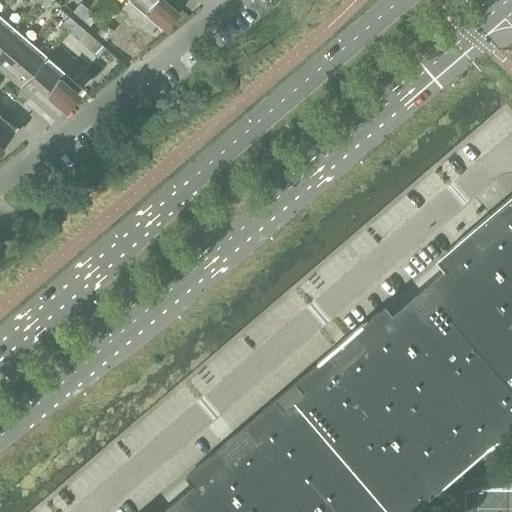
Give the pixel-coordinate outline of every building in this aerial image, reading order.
[(52,0),(38,0),(37,1),(46,9),(52,0)] [(127,0),(142,13),(160,28),(184,0),(127,0)] [(88,10),(80,3),(72,12),(80,19),(88,10)] [(88,10),(80,19),(89,26),(96,17),(88,10)] [(0,45),(14,29),(0,16),(0,45)] [(61,25),(69,32),(76,23),(68,17),(61,25)] [(77,40),(85,31),(76,23),(69,32),(77,40)] [(113,31),(105,24),(97,33),(105,40),(113,31)] [(31,43),(14,29),(0,45),(0,68),(5,73),(31,43)] [(102,45),(93,38),(86,47),(94,54),(102,45)] [(31,43),(5,73),(21,87),(47,57),(31,43)] [(47,57),(21,87),(55,116),(81,86),(64,71),(47,57)] [(0,146),(10,135),(0,126),(0,146)] [(412,511),(511,427),(511,195),(481,222),(439,258),(447,268),(394,312),(386,303),(297,380),(305,389),(285,406),(277,397),(187,474),(195,483),(161,511),(412,511)]
